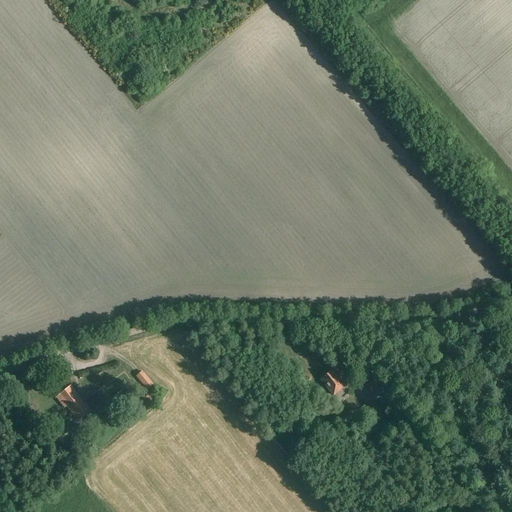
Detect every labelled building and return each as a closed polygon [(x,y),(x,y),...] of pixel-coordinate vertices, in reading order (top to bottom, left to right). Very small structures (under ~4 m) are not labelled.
[(147,389),(153,384),(142,371),(136,376),(147,389)] [(333,395),(344,387),(332,371),(321,380),(333,395)] [(376,378),(366,386),(370,392),(381,384),(376,378)] [(91,411),(71,386),(57,397),(65,407),(67,406),(78,420),(91,411)] [(52,437),(58,445),(63,442),(56,433),(52,437)]
